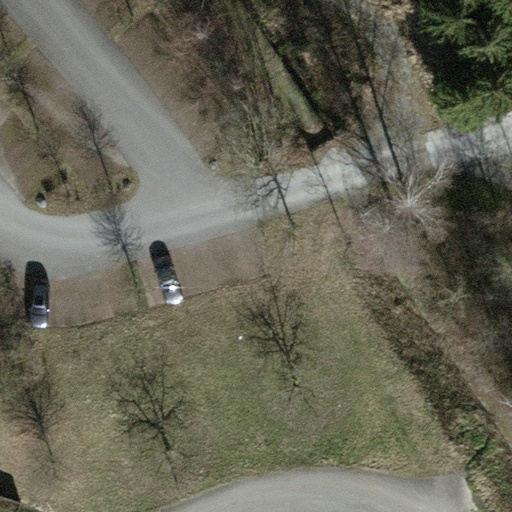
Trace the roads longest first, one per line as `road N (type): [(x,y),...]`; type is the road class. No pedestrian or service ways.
road 1 (track): [(511,128),(289,186)]
road 2 (track): [(407,153),(402,64),(353,0)]
